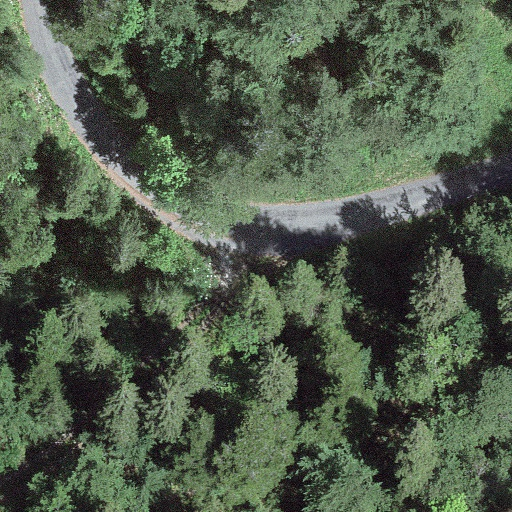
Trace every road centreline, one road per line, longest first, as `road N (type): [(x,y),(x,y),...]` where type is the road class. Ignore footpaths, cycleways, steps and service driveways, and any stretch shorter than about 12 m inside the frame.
road 1 (track): [(511,168),(350,217),(286,227),(235,225),(181,206),(136,174),(95,124),(57,49),(47,0)]
road 2 (track): [(0,492),(79,439),(222,301),(262,226)]
